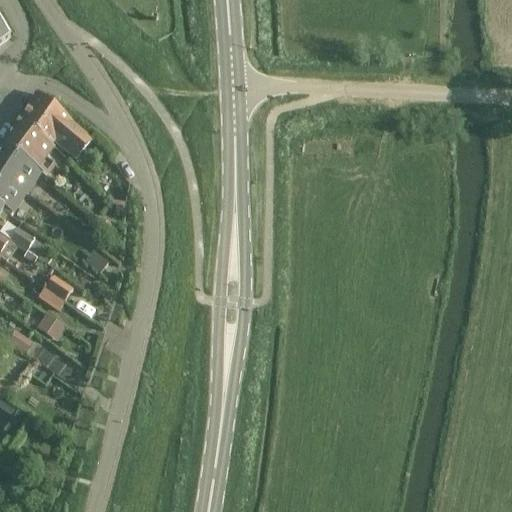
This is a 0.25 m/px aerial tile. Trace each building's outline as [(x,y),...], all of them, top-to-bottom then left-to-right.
[(0,24),(0,45),(10,38),(0,24)] [(37,96),(19,124),(54,150),(52,149),(54,146),(75,164),(92,144),(71,124),(37,96)] [(19,124),(5,147),(45,176),(53,165),(46,160),(54,150),(19,124)] [(45,176),(5,147),(0,154),(0,208),(6,212),(14,217),(38,179),(40,181),(43,176),(44,178),(45,176)] [(110,205),(116,214),(124,214),(125,206),(110,205)] [(0,220),(5,224),(9,218),(4,214),(6,212),(0,208),(0,220)] [(10,243),(27,255),(39,263),(49,269),(52,263),(40,255),(44,249),(34,243),(17,232),(10,243)] [(0,236),(0,259),(1,259),(0,258),(10,243),(4,239),(0,236)] [(25,260),(35,267),(38,262),(28,255),(25,260)] [(98,257),(89,269),(100,277),(109,266),(98,257)] [(72,294),(53,281),(46,291),(51,295),(65,305),(72,294)] [(48,295),(42,304),(58,315),(65,306),(48,295)] [(61,328),(48,319),(42,328),(48,333),(46,337),(52,341),(61,328)] [(11,344),(27,355),(33,347),(17,335),(11,344)] [(0,388),(0,399),(1,400),(3,402),(8,394),(0,388)]
